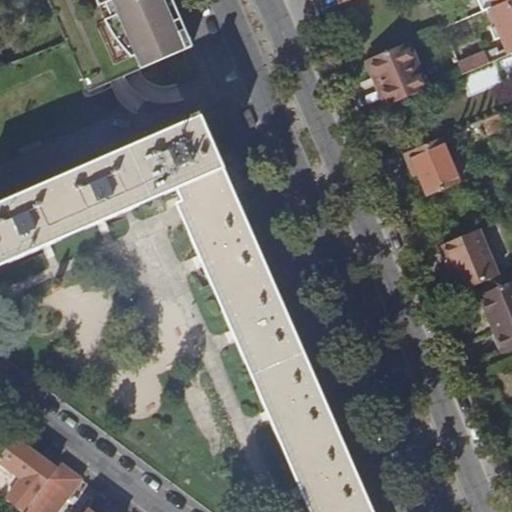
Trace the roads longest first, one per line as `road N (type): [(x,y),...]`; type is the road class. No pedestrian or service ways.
road 1 (tertiary): [(222,0),(439,511)]
road 2 (tertiary): [(486,511),(271,0)]
road 3 (residential): [(165,511),(0,390)]
